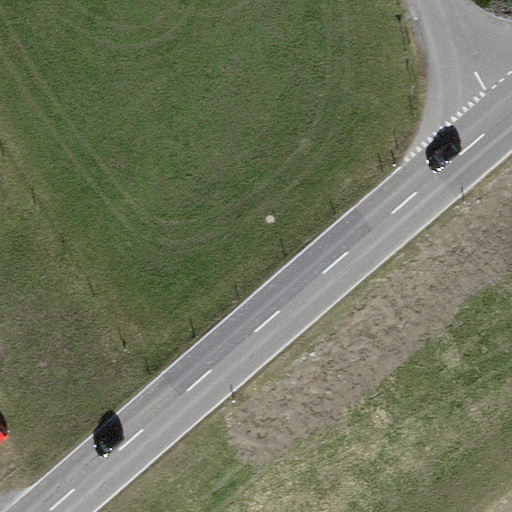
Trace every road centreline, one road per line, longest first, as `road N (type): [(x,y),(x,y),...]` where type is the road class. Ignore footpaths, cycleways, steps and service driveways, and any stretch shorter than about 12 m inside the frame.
road 1 (secondary): [(48,511),(501,117)]
road 2 (unclassified): [(501,117),(436,0)]
